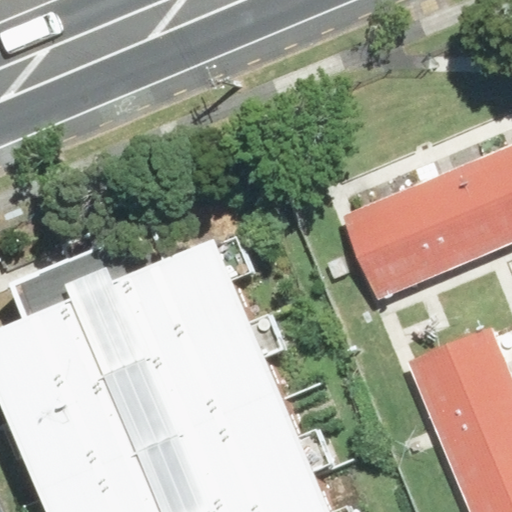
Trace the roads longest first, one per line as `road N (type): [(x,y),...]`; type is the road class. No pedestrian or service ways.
road 1 (secondary): [(315,0),(0,133)]
road 2 (secondary): [(0,47),(114,0)]
